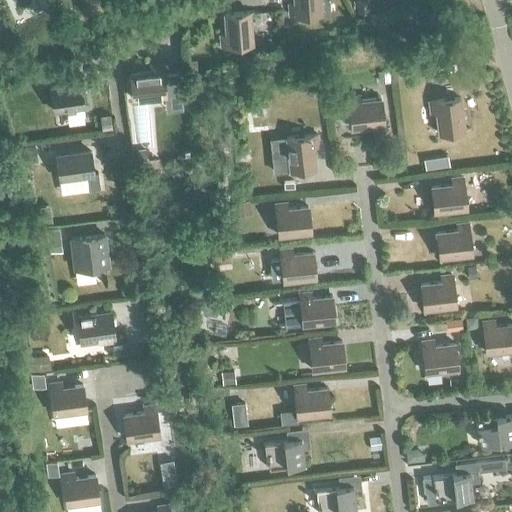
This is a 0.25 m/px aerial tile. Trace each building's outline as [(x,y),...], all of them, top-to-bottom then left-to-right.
[(293,0),(294,3),(288,4),(289,15),(295,14),(295,15),(320,13),(318,0),(293,0)] [(369,0),(364,0),(356,1),(357,13),(370,12),(369,0)] [(225,34),(219,34),(221,46),(227,45),(251,44),(249,11),(223,13),(225,34)] [(285,24),(275,25),(277,37),(287,36),(285,24)] [(195,60),(187,61),(188,72),(196,71),(195,60)] [(150,71),(129,73),(132,98),(165,96),(162,71),(161,65),(150,66),(150,71)] [(387,70),(378,70),(379,82),(388,81),(387,70)] [(70,77),(71,84),(49,87),(53,110),(82,106),(79,84),(83,83),(82,75),(70,77)] [(311,80),(306,91),(318,96),(323,84),(311,80)] [(349,103),(348,103),(351,128),(383,124),(381,99),(360,101),(359,95),(348,97),(349,103)] [(429,101),(430,113),(436,112),(438,132),(463,130),(459,97),(435,100),(429,101)] [(109,116),(99,118),(101,130),(111,129),(109,116)] [(287,152),(270,154),(272,172),(289,170),(314,167),(312,146),(318,146),(316,134),(310,135),(286,137),(287,152)] [(35,148),(23,150),(25,164),(37,162),(35,148)] [(55,155),(59,178),(85,175),(87,190),(99,188),(97,172),(93,173),(89,150),(55,155)] [(431,186),(433,211),(466,207),(463,183),(463,184),(462,177),(451,178),(451,184),(431,186)] [(248,201),(234,203),(235,213),(249,212),(248,201)] [(275,210),(278,234),(310,231),(307,206),(287,208),(286,203),(275,204),(275,210)] [(436,232),(439,257),(471,253),(469,229),(468,229),(467,223),(456,224),(457,230),(436,232)] [(60,228),(47,229),(48,237),(49,245),(61,244),(61,236),(60,228)] [(70,238),(74,268),(93,265),(94,273),(106,271),(105,264),(108,264),(104,234),(70,238)] [(280,255),(270,256),(272,279),(282,278),(282,281),(315,277),(312,252),(292,254),(291,249),(280,250),(280,255)] [(229,250),(212,252),(213,265),(230,263),(229,250)] [(476,264),(465,265),(466,277),(477,276),(476,264)] [(440,276),(441,281),(420,283),(423,308),(455,305),(453,281),(452,281),(451,274),(440,276)] [(299,300),(281,302),(284,326),(302,324),(334,321),(331,296),(311,298),(310,292),(299,293),(299,300)] [(204,299),(202,312),(216,314),(218,301),(204,299)] [(76,315),(80,342),(110,337),(111,350),(123,348),(121,335),(113,336),(110,311),(76,315)] [(476,314),(465,315),(466,326),(477,325),(476,314)] [(459,318),(444,319),(445,329),(460,328),(459,318)] [(483,327),(485,352),(511,348),(511,323),(495,326),(494,320),(482,321),(483,327)] [(309,345),(311,369),(344,366),(341,341),(321,343),(320,338),(309,339),(309,345)] [(422,347),(425,371),(457,368),(454,343),(434,346),(433,340),(422,341),(422,348),(422,347)] [(47,355),(28,358),(31,373),(49,370),(47,355)] [(233,369),(222,370),(223,383),(235,382),(233,369)] [(42,374),(32,375),(33,388),(44,387),(42,374)] [(50,390),(53,414),(85,410),(82,384),(61,387),(61,382),(49,384),(50,390)] [(293,392),(296,416),(329,412),(326,387),(305,390),(305,384),(293,385),(294,392),(293,392)] [(245,401),(232,403),(234,423),(247,422),(245,401)] [(123,414),(126,439),(159,435),(155,411),(154,405),(143,406),(143,411),(123,414)] [(511,414),(475,419),(477,433),(479,433),(480,444),(511,440),(511,414)] [(372,423),(359,424),(360,437),(369,437),(373,436),(372,423)] [(373,436),(369,437),(370,450),(382,448),(381,436),(373,436)] [(303,464),(302,448),(310,448),(309,437),(263,442),(265,457),(266,457),(268,468),(303,464)] [(415,449),(403,450),(404,461),(420,460),(420,454),(415,449)] [(56,462),(46,463),(47,476),(58,474),(56,462)] [(173,470),(163,475),(168,485),(178,481),(173,470)] [(477,471),(422,477),(423,492),(426,491),(427,503),(472,497),(470,482),(478,481),(477,471)] [(63,480),(66,504),(98,500),(95,475),(74,478),(73,472),(62,473),(63,480)] [(340,511),(355,510),(354,495),(361,494),(360,484),(315,489),(316,504),(318,504),(319,511),(340,511)]
